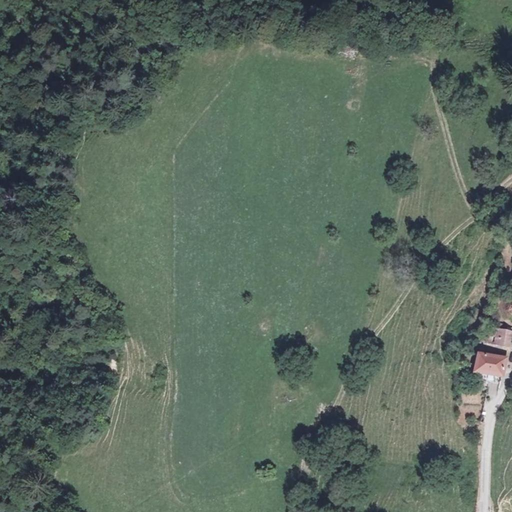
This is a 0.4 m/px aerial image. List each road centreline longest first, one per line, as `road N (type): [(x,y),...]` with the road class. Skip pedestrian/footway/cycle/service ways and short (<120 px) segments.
road 1 (track): [(475,217),(419,272),(368,343),(309,454)]
road 2 (track): [(432,65),(459,183),(475,217)]
road 3 (unclassified): [(511,377),(489,424),(483,511)]
